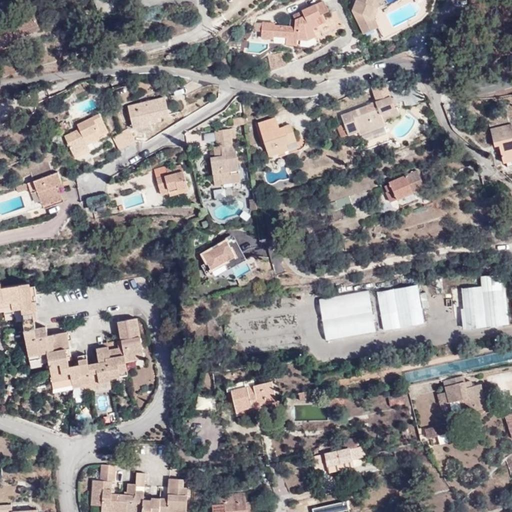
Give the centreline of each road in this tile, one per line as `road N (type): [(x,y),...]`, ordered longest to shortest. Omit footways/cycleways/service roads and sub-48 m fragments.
road 1 (unclassified): [(234,87),(154,73),(0,77)]
road 2 (unclassified): [(437,84),(407,62),(309,97),(234,87)]
road 3 (unknown): [(511,244),(303,275)]
road 4 (residential): [(511,236),(501,192),(444,124),(437,84)]
road 5 (unclassified): [(234,87),(94,181)]
